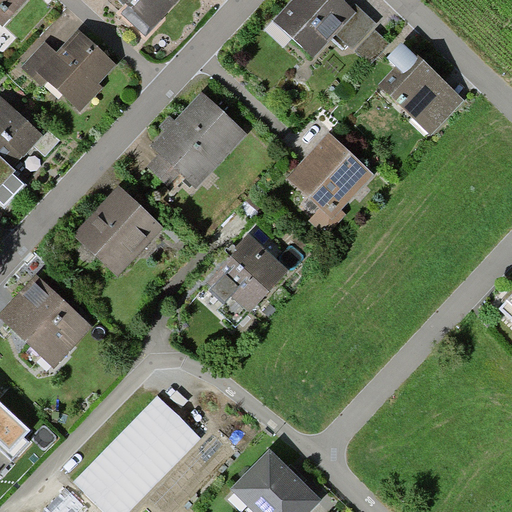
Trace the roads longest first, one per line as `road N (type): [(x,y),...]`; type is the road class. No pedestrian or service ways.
road 1 (residential): [(0,262),(244,0)]
road 2 (residential): [(371,511),(331,473),(330,443),(511,244)]
road 3 (residential): [(11,511),(140,371),(170,364)]
road 4 (residential): [(397,0),(489,86)]
